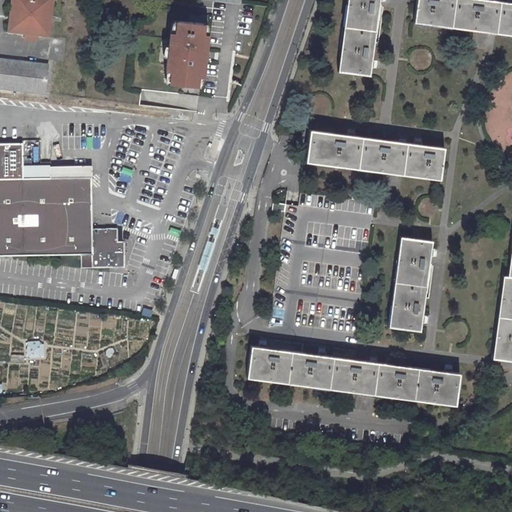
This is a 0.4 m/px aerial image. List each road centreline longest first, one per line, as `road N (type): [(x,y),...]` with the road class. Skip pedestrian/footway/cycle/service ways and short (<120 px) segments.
road 1 (residential): [(511,372),(254,325),(246,306),(266,185),(284,173),(274,151),(259,145)]
road 2 (secondary): [(284,0),(150,374)]
road 3 (secondary): [(169,511),(191,368),(259,145)]
road 4 (motorway): [(222,511),(0,471)]
road 5 (motorway): [(150,374),(133,388),(0,418)]
road 6 (secondary): [(259,145),(308,0)]
road 7 (secondary): [(150,374),(135,511)]
